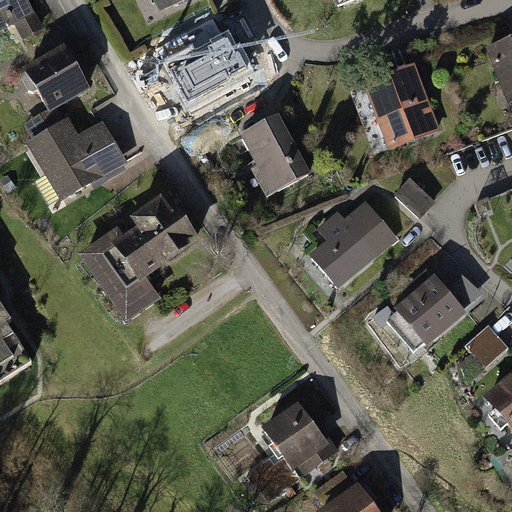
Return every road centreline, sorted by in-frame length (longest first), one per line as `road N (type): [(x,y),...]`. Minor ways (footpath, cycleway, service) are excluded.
road 1 (residential): [(67,0),(312,364),(424,511)]
road 2 (residential): [(511,0),(369,49),(311,56),(264,30),(247,0)]
